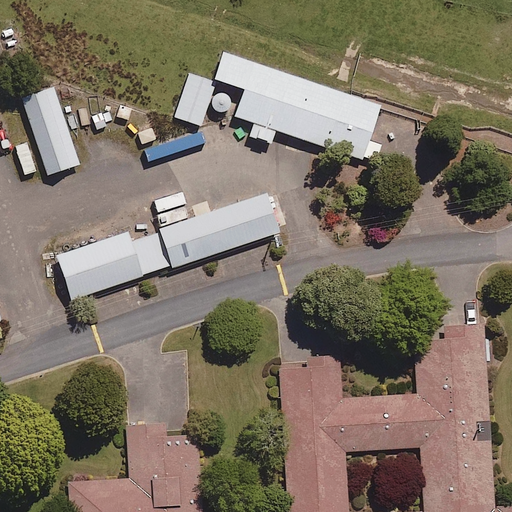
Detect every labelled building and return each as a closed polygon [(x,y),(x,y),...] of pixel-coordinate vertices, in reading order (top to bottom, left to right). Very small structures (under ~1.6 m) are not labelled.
[(387,84),(230,29),(212,82),(368,136),(387,84)] [(69,64),(36,76),(62,149),(95,137),(69,64)] [(229,95),(214,93),(211,110),(226,113),(229,95)] [(272,167),(166,207),(183,249),(288,209),(272,167)] [(62,235),(79,277),(153,248),(137,206),(62,235)] [(0,260),(0,307),(14,302),(0,260)] [(511,511),(511,489),(509,490),(495,305),(423,310),(428,373),(358,379),(353,314),(291,319),(304,492),(217,498),(210,408),(134,413),(137,454),(78,459),(82,511),(511,511)]
